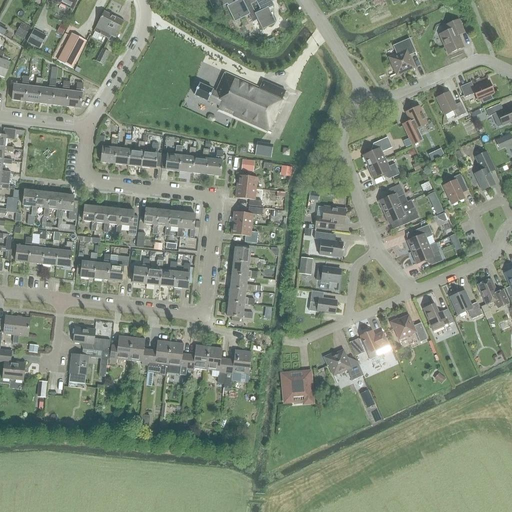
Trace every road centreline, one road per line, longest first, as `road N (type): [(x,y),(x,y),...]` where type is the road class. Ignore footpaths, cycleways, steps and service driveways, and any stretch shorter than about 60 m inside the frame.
road 1 (residential): [(61,299),(203,315),(218,197),(83,180),(86,128)]
road 2 (residential): [(376,252),(338,147),(357,92)]
road 3 (residential): [(511,72),(475,59),(397,94),(357,92)]
road 4 (residential): [(86,128),(143,31),(142,0)]
road 5 (residential): [(411,293),(491,257),(511,225)]
